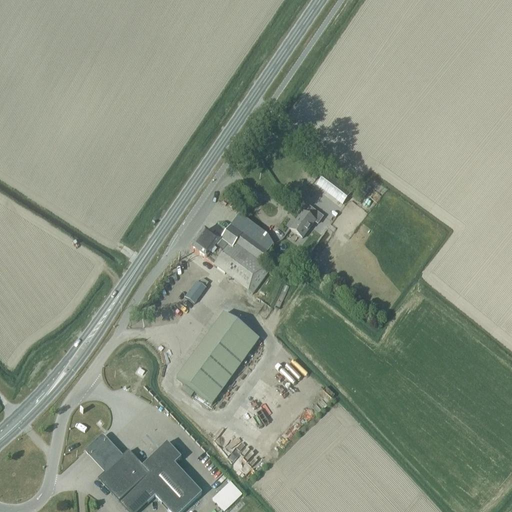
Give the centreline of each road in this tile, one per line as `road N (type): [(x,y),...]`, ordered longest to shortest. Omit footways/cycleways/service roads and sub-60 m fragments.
road 1 (primary): [(140,261),(320,0)]
road 2 (primary): [(0,445),(89,348),(140,261)]
road 3 (primary): [(140,261),(62,363),(0,426)]
road 4 (unclassified): [(119,333),(66,407),(44,495),(17,511)]
road 5 (unclassified): [(119,333),(169,247),(184,240),(234,169)]
